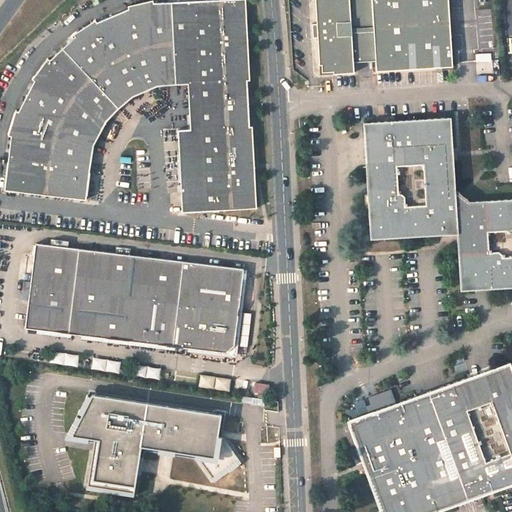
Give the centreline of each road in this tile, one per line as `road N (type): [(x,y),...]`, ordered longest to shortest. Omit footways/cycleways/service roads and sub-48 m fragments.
road 1 (secondary): [(298,511),(275,105)]
road 2 (unknown): [(262,511),(248,414),(163,395),(63,382),(50,388),(43,406),(54,475)]
road 3 (residential): [(511,326),(331,391),(329,511)]
road 4 (residential): [(275,105),(511,88)]
